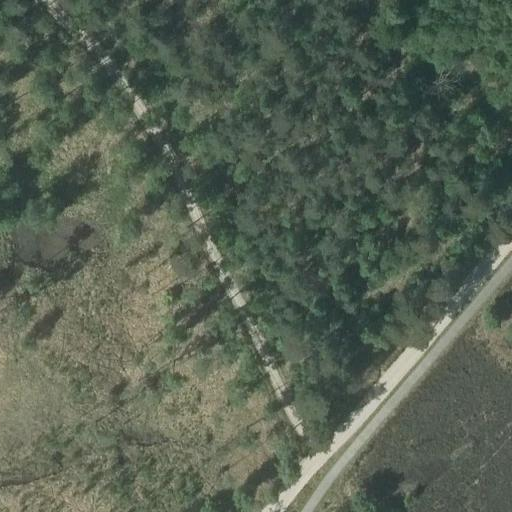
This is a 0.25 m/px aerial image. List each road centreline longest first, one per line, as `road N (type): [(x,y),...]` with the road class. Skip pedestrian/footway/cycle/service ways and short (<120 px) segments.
road 1 (track): [(50,0),(109,71),(188,206),(312,464)]
road 2 (track): [(511,236),(312,464)]
